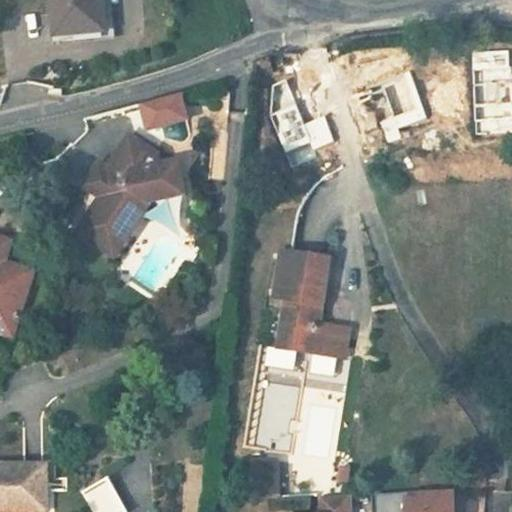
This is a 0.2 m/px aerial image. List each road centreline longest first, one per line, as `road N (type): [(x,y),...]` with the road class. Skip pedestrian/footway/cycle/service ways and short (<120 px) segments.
road 1 (residential): [(0,120),(258,45),(316,8)]
road 2 (unknown): [(316,8),(345,118),(352,320)]
